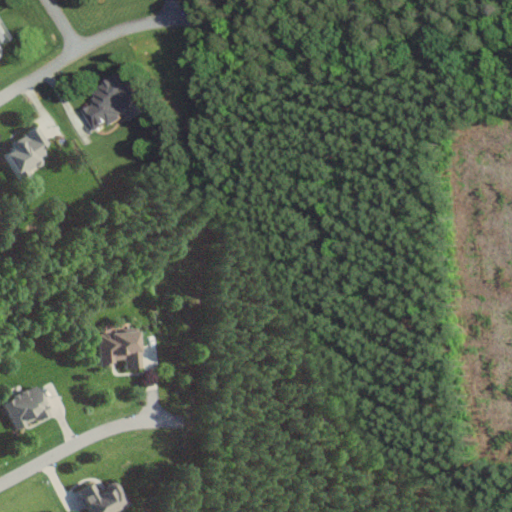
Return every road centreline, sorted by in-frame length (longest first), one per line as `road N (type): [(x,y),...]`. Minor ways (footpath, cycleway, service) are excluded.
road 1 (residential): [(0,100),(115,35),(193,20)]
road 2 (residential): [(0,486),(108,435),(187,423)]
